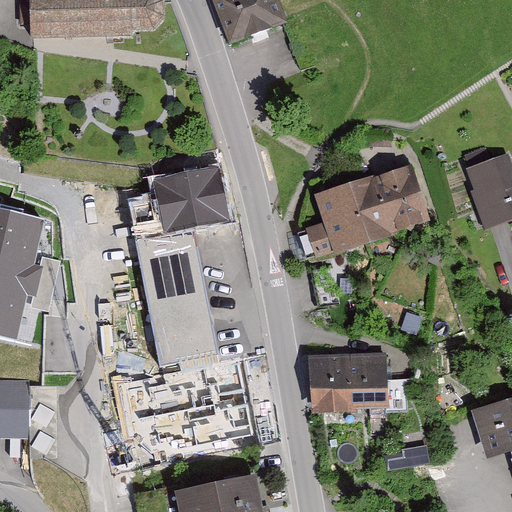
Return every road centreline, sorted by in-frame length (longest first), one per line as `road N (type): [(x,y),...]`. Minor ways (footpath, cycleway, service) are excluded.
road 1 (tertiary): [(313,511),(265,235),(194,0)]
road 2 (residential): [(39,185),(90,207),(102,511)]
